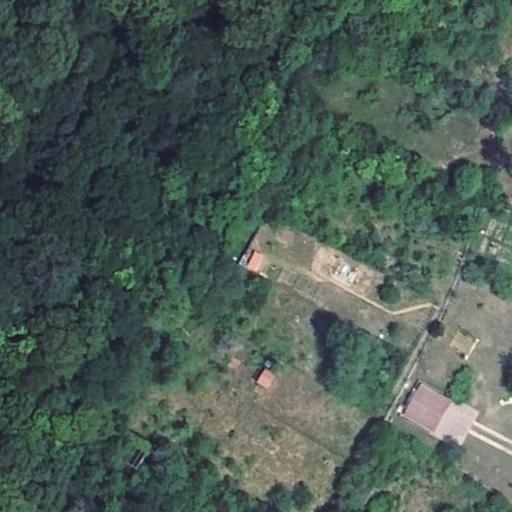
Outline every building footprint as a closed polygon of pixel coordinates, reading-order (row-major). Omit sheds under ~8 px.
[(257,166),(251,177),(260,181),(265,170),(257,166)] [(231,189),(221,213),(240,221),(253,198),(240,191),(231,189)] [(342,259),(332,278),(381,305),(391,286),(342,259)] [(455,405),(426,390),(411,418),(439,433),(455,405)] [(157,451),(119,427),(106,447),(143,472),(157,451)]
